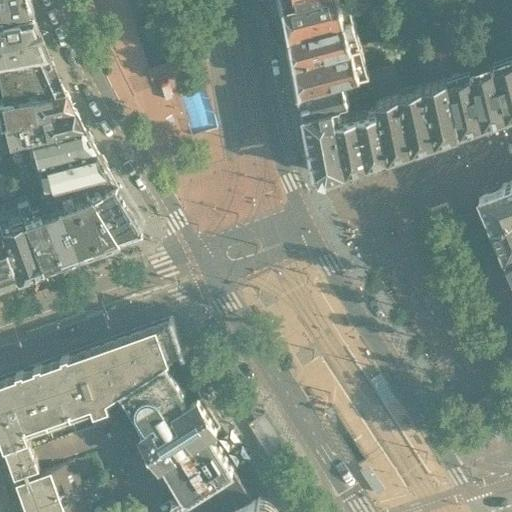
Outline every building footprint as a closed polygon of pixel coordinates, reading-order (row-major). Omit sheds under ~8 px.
[(0,0),(0,15),(29,10),(25,0),(0,0)] [(351,0),(288,0),(285,1),(291,33),(346,18),(354,15),(351,0)] [(511,35),(510,28),(502,29),(488,0),(482,0),(488,21),(475,25),(478,38),(487,35),(487,36),(482,38),(484,45),(491,44),(492,51),(494,63),(507,113),(511,111),(511,35)] [(29,10),(0,15),(0,55),(45,48),(36,28),(37,28),(34,20),(33,20),(29,10)] [(346,18),(291,33),(296,60),(353,44),(346,18)] [(353,44),(296,60),(300,88),(360,72),(353,44)] [(45,48),(0,55),(0,94),(0,95),(61,82),(45,48)] [(494,63),(492,51),(481,54),(482,56),(469,60),(472,71),(471,71),(483,121),(507,113),(494,63)] [(394,62),(369,69),(372,83),(397,76),(394,62)] [(372,83),(369,69),(360,72),(300,88),(304,109),(330,102),(374,90),(372,83)] [(471,71),(449,78),(459,129),(483,121),(471,71)] [(447,72),(423,80),(435,138),(456,131),(459,129),(449,78),(447,72)] [(372,83),(374,90),(388,153),(411,145),(400,88),(397,76),(372,83)] [(423,80),(400,88),(411,145),(435,138),(423,80)] [(70,101),(61,82),(0,95),(0,94),(0,116),(1,117),(5,116),(70,101)] [(211,124),(213,120),(204,92),(199,90),(186,95),(184,99),(193,126),(197,128),(211,124)] [(341,169),(388,153),(374,90),(330,102),(341,169)] [(70,101),(5,116),(1,117),(6,138),(22,134),(29,132),(78,118),(70,101)] [(341,169),(330,102),(304,109),(314,168),(326,174),(341,169)] [(78,118),(29,132),(22,134),(26,144),(31,159),(33,159),(38,157),(93,142),(78,118)] [(93,142),(38,157),(33,159),(42,185),(51,183),(81,175),(107,167),(93,142)] [(41,261),(20,206),(17,199),(0,156),(0,222),(18,269),(41,261)] [(138,219),(107,167),(81,175),(82,178),(84,186),(115,235),(135,228),(138,219)] [(115,235),(84,186),(82,178),(71,181),(74,189),(77,188),(79,194),(71,196),(96,242),(115,235)] [(511,179),(494,186),(485,190),(482,197),(482,199),(493,222),(511,214),(511,179)] [(96,242),(71,196),(62,199),(60,194),(63,193),(59,185),(49,188),(76,249),(96,242)] [(76,249),(49,188),(38,192),(41,200),(45,199),(47,204),(38,207),(57,255),(76,249)] [(57,255),(38,207),(28,210),(26,205),(29,204),(26,196),(17,199),(20,206),(41,261),(57,255)] [(511,214),(493,222),(506,253),(511,250),(511,214)] [(0,275),(18,269),(0,222),(0,275)] [(121,386),(165,359),(173,354),(172,351),(182,348),(178,337),(179,337),(178,335),(180,335),(177,327),(176,328),(176,327),(174,327),(170,316),(76,350),(100,419),(114,415),(108,398),(113,396),(112,392),(121,386)] [(108,439),(100,419),(76,350),(69,352),(68,350),(61,352),(62,354),(42,362),(41,359),(34,362),(35,364),(30,366),(61,455),(108,439)] [(218,423),(198,392),(189,398),(165,359),(121,386),(145,426),(142,428),(161,459),(163,458),(186,496),(233,467),(209,429),(218,423)] [(61,455),(30,366),(24,368),(23,366),(16,368),(17,370),(0,376),(0,431),(3,441),(1,441),(0,444),(0,447),(8,470),(13,472),(61,455)] [(511,511),(511,429),(493,398),(490,400),(482,405),(473,411),(465,416),(499,472),(511,479),(511,494),(505,498),(509,506),(498,511),(511,511)] [(73,457),(17,477),(19,482),(17,482),(15,486),(20,500),(80,478),(73,457)] [(278,511),(279,511),(279,509),(279,507),(278,504),(278,502),(277,500),(276,499),(274,497),(273,495),(271,494),(269,493),(267,492),(265,492),(263,491),(261,491),(252,496),(233,467),(186,496),(195,511),(278,511)] [(92,511),(80,478),(20,500),(24,511),(92,511)]
